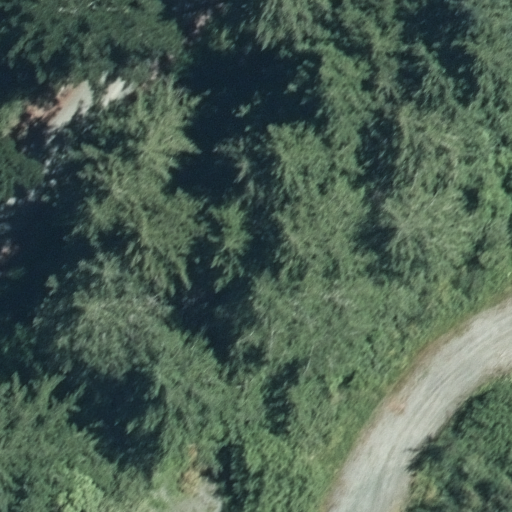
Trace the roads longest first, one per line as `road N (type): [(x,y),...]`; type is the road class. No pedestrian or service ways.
road 1 (track): [(511,302),(364,392),(315,511)]
road 2 (unclassified): [(0,220),(166,0)]
